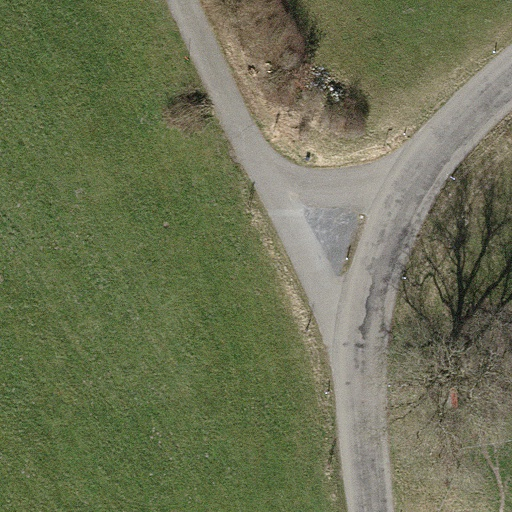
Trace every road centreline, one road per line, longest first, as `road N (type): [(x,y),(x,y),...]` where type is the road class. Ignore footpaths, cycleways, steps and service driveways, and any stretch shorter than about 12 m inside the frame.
road 1 (unclassified): [(371,511),(356,357),(382,250),(442,145),(511,78)]
road 2 (track): [(356,357),(185,0)]
road 3 (track): [(273,185),(410,193)]
